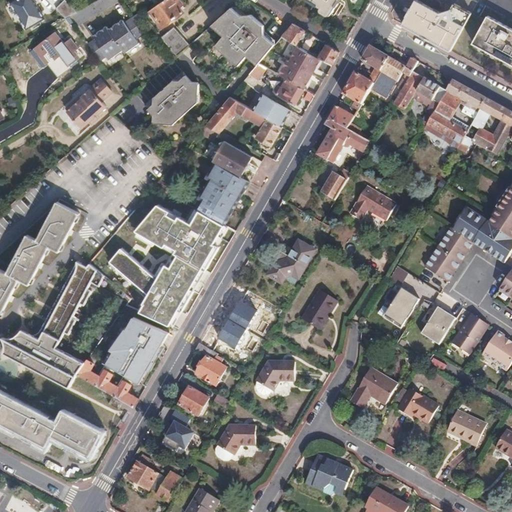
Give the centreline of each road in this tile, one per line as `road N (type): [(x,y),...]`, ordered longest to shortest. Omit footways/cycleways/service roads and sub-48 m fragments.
road 1 (secondary): [(355,52),(90,509)]
road 2 (residential): [(470,511),(314,423)]
road 3 (residential): [(371,24),(511,100)]
